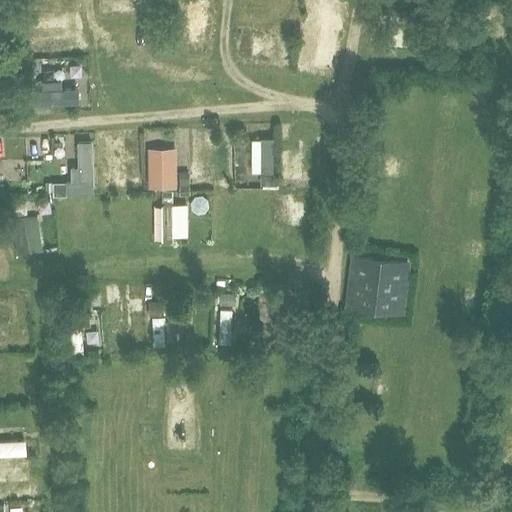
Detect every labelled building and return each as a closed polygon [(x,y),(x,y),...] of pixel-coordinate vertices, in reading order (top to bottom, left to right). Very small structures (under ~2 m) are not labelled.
[(39,0),(39,13),(82,13),(82,0),(39,0)] [(205,0),(187,0),(188,14),(206,12),(205,0)] [(317,69),(327,26),(312,23),(302,65),(317,69)] [(294,45),(295,30),(252,28),(252,43),(294,45)] [(380,29),(377,48),(428,52),(429,32),(380,29)] [(35,55),(80,56),(80,38),(36,37),(35,55)] [(80,105),(80,83),(43,83),(43,104),(80,105)] [(414,84),(413,112),(437,113),(438,85),(414,84)] [(142,135),(128,136),(130,178),(145,177),(142,135)] [(299,161),(300,178),(323,177),(321,135),(309,135),(310,160),(299,161)] [(265,173),(266,137),(256,137),(256,173),(265,173)] [(393,137),(392,149),(408,150),(408,138),(393,137)] [(279,165),(279,139),(267,139),(268,165),(279,165)] [(96,140),(83,140),(85,177),(97,176),(96,140)] [(152,146),(154,188),(182,186),(181,145),(152,146)] [(52,190),(53,151),(38,151),(37,190),(52,190)] [(224,151),(220,175),(232,177),(236,153),(224,151)] [(411,187),(412,164),(400,164),(401,159),(379,158),(378,186),(411,187)] [(220,166),(209,166),(210,184),(221,184),(220,166)] [(99,195),(98,177),(72,178),(73,196),(99,195)] [(481,217),(501,218),(502,193),(482,192),(481,217)] [(279,232),(294,232),(294,195),(279,195),(279,232)] [(235,238),(234,196),(219,197),(221,238),(235,238)] [(175,201),(175,236),(194,236),(194,201),(175,201)] [(395,240),(395,210),(372,210),(371,240),(395,240)] [(44,217),(30,218),(32,252),(47,251),(44,217)] [(350,304),(401,311),(407,261),(355,255),(350,304)] [(490,289),(473,293),(477,311),(494,307),(490,289)] [(70,301),(61,302),(62,310),(71,310),(70,301)] [(170,327),(169,304),(155,305),(156,327),(170,327)] [(285,342),(283,304),(268,305),(270,342),(285,342)] [(235,343),(236,307),(226,306),(225,343),(235,343)] [(129,308),(116,309),(118,352),(130,351),(129,308)] [(0,346),(29,347),(29,327),(0,327),(0,346)] [(382,348),(382,328),(361,327),(361,347),(382,348)] [(146,335),(133,334),(132,350),(146,350),(146,335)] [(393,369),(358,367),(358,397),(391,402),(393,369)] [(26,382),(26,373),(1,372),(1,382),(26,382)] [(450,433),(450,452),(465,453),(466,433),(450,433)] [(29,511),(28,503),(8,507),(8,511),(29,511)] [(88,511),(107,511),(107,503),(88,504),(88,511)]
